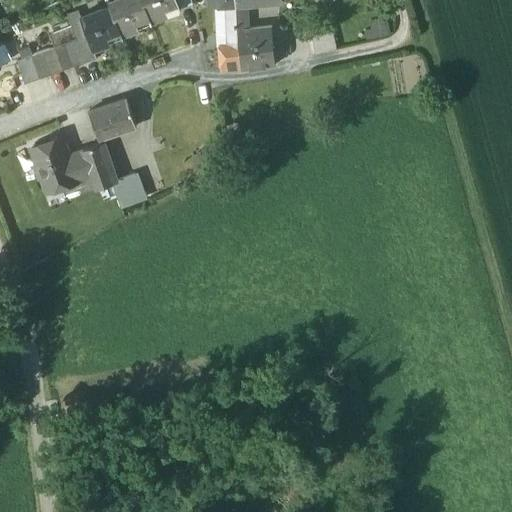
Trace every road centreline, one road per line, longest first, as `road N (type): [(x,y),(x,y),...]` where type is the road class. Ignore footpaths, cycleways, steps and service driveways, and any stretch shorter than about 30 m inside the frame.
road 1 (track): [(511,334),(416,0)]
road 2 (unclassified): [(62,511),(15,298)]
road 3 (residential): [(0,127),(198,55)]
